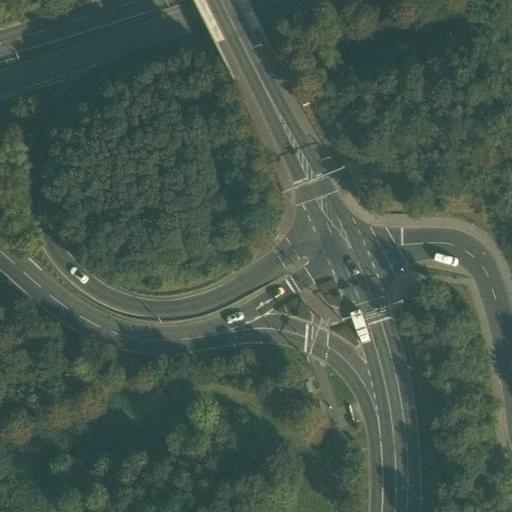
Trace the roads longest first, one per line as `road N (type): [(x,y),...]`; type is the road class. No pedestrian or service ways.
road 1 (trunk): [(348,253),(304,257),(195,305),(158,310),(120,304),(51,249),(35,219),(33,175),(47,128),(96,76),(174,29)]
road 2 (tertiary): [(348,253),(220,0)]
road 3 (unclassified): [(511,365),(493,289),(482,263),(463,247),(428,239),(348,253)]
road 4 (trunk): [(199,336),(305,334),(342,355),(396,417)]
road 5 (trunk): [(0,255),(101,329),(168,341),(199,336)]
road 6 (trunk): [(0,83),(174,29)]
road 7 (tertiary): [(396,417),(372,310),(348,253)]
road 8 (trunk): [(199,336),(348,253)]
road 9 (trunk): [(129,0),(0,42)]
